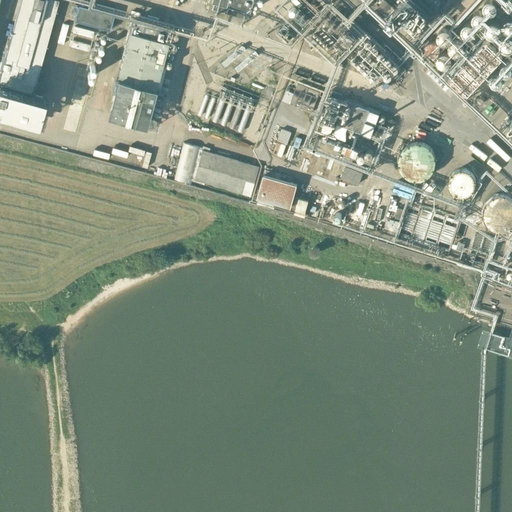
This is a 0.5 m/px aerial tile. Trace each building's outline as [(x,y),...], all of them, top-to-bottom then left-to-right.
[(58,0),(20,0),(0,74),(0,82),(33,92),(58,0)] [(253,0),(228,0),(226,7),(249,13),(253,0)] [(432,14),(416,0),(403,0),(395,9),(418,29),(432,14)] [(445,0),(444,0),(418,0),(433,14),(445,0)] [(114,14),(79,4),(74,19),(110,29),(114,14)] [(302,4),(289,18),(303,31),(308,26),(310,28),(314,23),(313,21),(316,18),(302,4)] [(249,13),(226,7),(225,13),(248,19),(249,13)] [(361,34),(335,9),(312,34),(338,58),(361,34)] [(170,29),(133,19),(130,31),(118,78),(154,88),(166,40),(167,41),(170,29)] [(57,41),(65,43),(68,22),(61,21),(57,41)] [(72,32),(93,35),(94,28),(81,26),(81,22),(73,21),(72,32)] [(478,47),(477,47),(476,48),(476,49),(476,50),(476,51),(474,52),(473,52),(472,53),(471,53),(470,54),(470,55),(470,56),(467,59),(466,59),(465,60),(464,61),(464,62),(463,63),(463,64),(462,65),(461,65),(460,66),(459,66),(458,67),(458,68),(458,69),(458,70),(455,72),(454,72),(453,73),(452,73),(452,74),(451,75),(451,76),(451,78),(452,79),(452,80),(453,80),(454,80),(455,81),(456,80),(457,82),(457,83),(458,84),(458,85),(459,86),(460,86),(461,86),(462,86),(463,87),(463,88),(463,89),(464,90),(465,91),(466,92),(467,92),(468,92),(469,92),(470,91),(471,90),(471,89),(472,88),(474,85),(475,85),(476,85),(477,84),(478,83),(478,82),(478,81),(480,79),(481,79),(482,78),(483,77),(484,76),(484,75),(484,74),(486,72),(487,72),(488,71),(489,71),(490,70),(490,69),(490,68),(491,67),(492,66),(493,66),(494,65),(495,65),(496,64),(496,63),(496,62),(496,61),(499,59),(500,59),(501,58),(502,57),(503,56),(503,55),(503,54),(502,52),(501,51),(500,51),(499,50),(498,51),(497,49),(497,48),(496,47),(495,46),(495,45),(494,45),(493,45),(492,45),(491,44),(491,43),(491,42),(490,41),(489,40),(488,39),(487,39),(485,39),(484,40),(483,40),(483,41),(482,42),(482,43),(480,46),(478,46),(478,47)] [(353,63),(344,55),(339,61),(348,68),(353,63)] [(154,88),(118,78),(109,113),(136,120),(136,121),(145,123),(154,88)] [(320,91),(298,83),(290,103),(301,107),(307,92),(318,97),(320,91)] [(160,90),(158,90),(157,90),(156,90),(156,91),(155,92),(155,93),(154,93),(154,94),(155,95),(155,96),(156,97),(157,98),(158,98),(160,98),(161,97),(162,97),(162,96),(162,95),(163,95),(163,94),(163,93),(162,92),(161,91),(161,90),(160,90)] [(485,91),(478,99),(482,103),(489,95),(485,91)] [(318,97),(307,92),(301,107),(313,111),(318,97)] [(346,101),(330,95),(318,126),(333,132),(334,132),(346,101)] [(380,111),(347,98),(346,101),(334,132),(344,136),(348,125),(371,134),(380,111)] [(274,150),(284,153),(292,129),(283,126),(278,138),(274,150)] [(436,176),(441,144),(407,138),(401,170),(436,176)] [(199,145),(183,141),(174,176),(190,181),(199,145)] [(137,150),(134,160),(149,164),(153,149),(131,143),(129,148),(137,150)] [(260,164),(202,148),(194,177),(252,193),(260,164)] [(363,170),(347,164),(342,175),(359,181),(363,170)] [(293,175),(266,167),(258,195),(260,196),(258,201),(274,205),(275,200),(292,204),(298,181),(292,180),(293,175)] [(309,197),(300,195),(298,201),(308,203),(309,197)] [(306,209),(297,206),(298,201),(295,212),(306,214),(308,204),(308,203),(306,209)] [(404,207),(399,205),(396,214),(401,216),(404,207)] [(465,241),(459,239),(457,246),(463,248),(465,241)]
